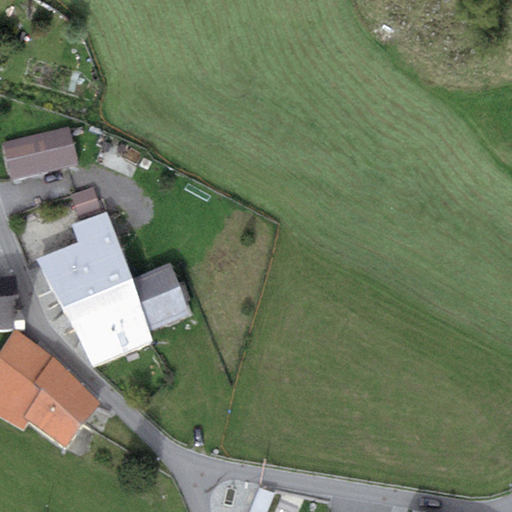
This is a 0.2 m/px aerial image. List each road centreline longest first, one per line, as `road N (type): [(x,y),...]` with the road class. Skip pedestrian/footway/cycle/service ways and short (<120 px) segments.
road 1 (residential): [(0,218),(43,328),(184,466)]
road 2 (residential): [(490,511),(184,466)]
